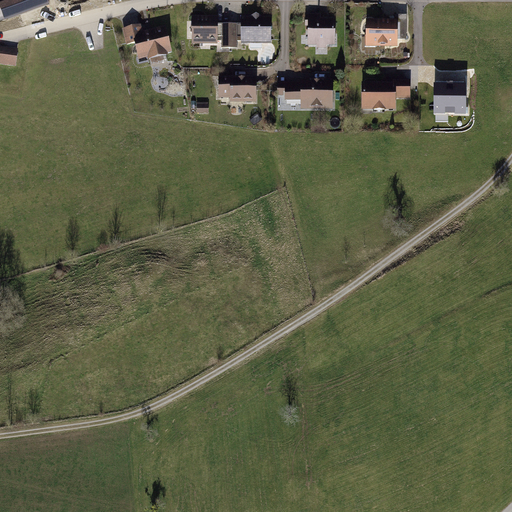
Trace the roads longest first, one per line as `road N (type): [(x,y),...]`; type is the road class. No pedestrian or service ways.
road 1 (track): [(0,436),(124,419),(219,373),(304,322),(511,161)]
road 2 (residential): [(171,0),(0,36)]
